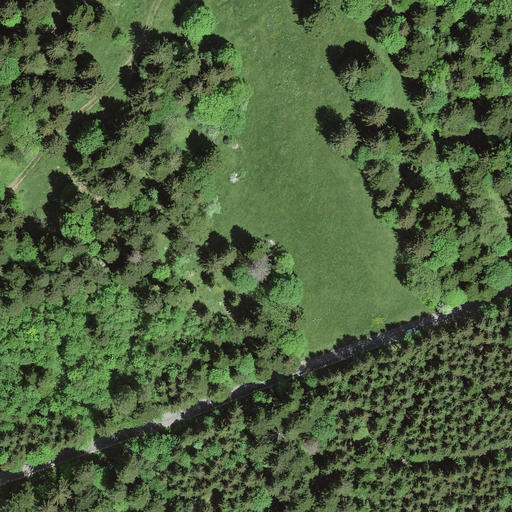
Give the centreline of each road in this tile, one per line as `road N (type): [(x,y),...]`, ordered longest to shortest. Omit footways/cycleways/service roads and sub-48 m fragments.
road 1 (unclassified): [(511,295),(0,477)]
road 2 (track): [(0,190),(143,44),(165,0)]
